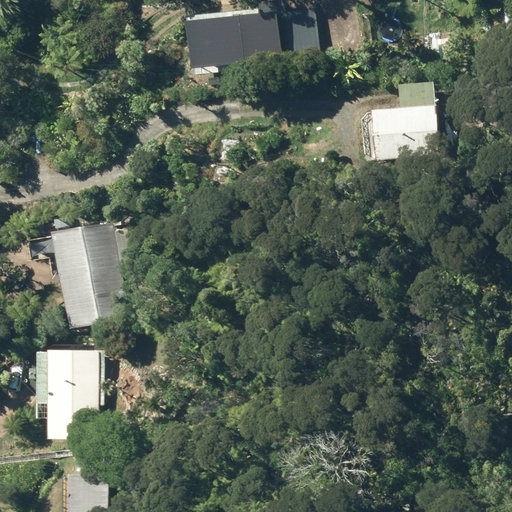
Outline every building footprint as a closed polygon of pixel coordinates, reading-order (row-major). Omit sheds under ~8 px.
[(259,0),(261,13),(218,18),(223,61),(321,51),(317,7),(289,11),(287,0),(259,0)] [(437,102),(372,109),(377,158),(443,151),(437,102)] [(55,231),(69,315),(131,305),(125,267),(146,263),(140,227),(121,230),(119,221),(55,231)] [(100,438),(100,348),(51,347),(51,350),(41,350),(40,417),(50,417),(50,438),(100,438)] [(67,474),(66,511),(109,511),(111,475),(67,474)]
